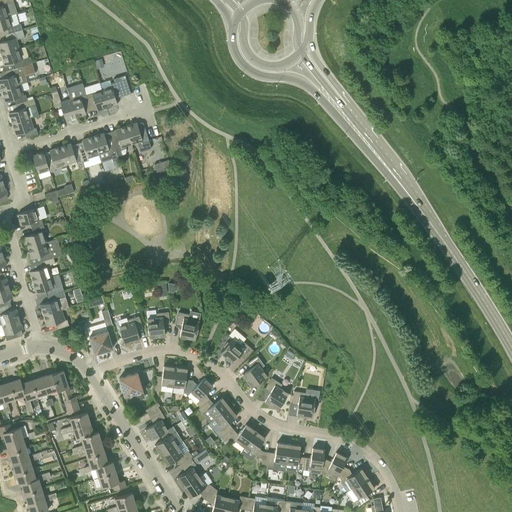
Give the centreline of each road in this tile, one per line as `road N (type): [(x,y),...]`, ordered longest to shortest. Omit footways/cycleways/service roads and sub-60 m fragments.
road 1 (residential): [(398,511),(387,475),(362,446),(271,422),(200,359),(148,352),(90,375)]
road 2 (primary): [(338,108),(438,232),(511,348)]
road 3 (residential): [(90,375),(183,511)]
road 4 (primary): [(235,23),(233,44),(245,67),(296,79),(338,108)]
road 5 (residential): [(40,346),(2,209)]
road 6 (residential): [(9,151),(145,110)]
